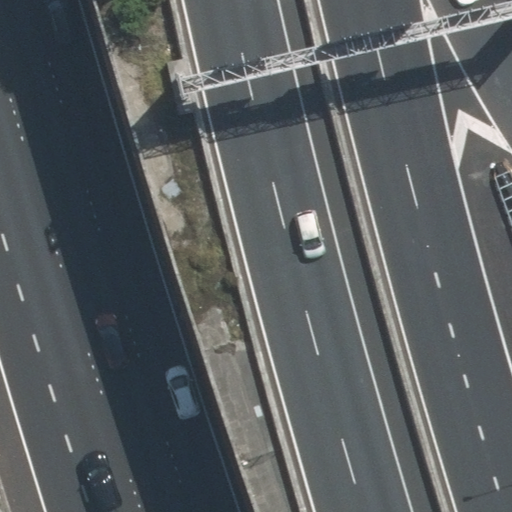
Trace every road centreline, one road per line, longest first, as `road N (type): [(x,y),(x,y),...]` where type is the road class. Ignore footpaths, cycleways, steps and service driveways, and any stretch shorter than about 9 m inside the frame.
road 1 (motorway): [(190,511),(28,0)]
road 2 (motorway): [(360,0),(503,511)]
road 3 (motorway): [(231,0),(280,214),(365,511)]
